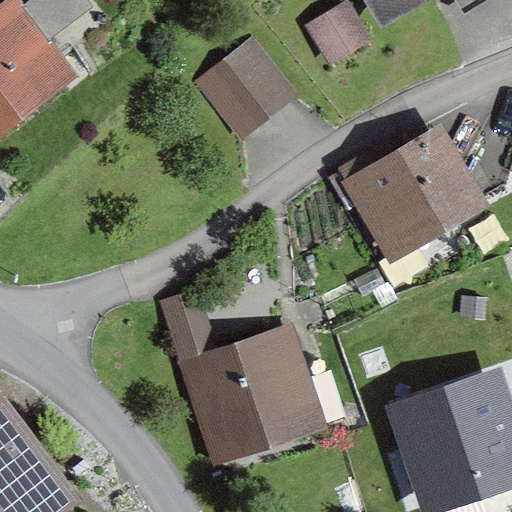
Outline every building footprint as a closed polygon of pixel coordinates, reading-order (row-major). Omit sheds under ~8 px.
[(0,120),(59,75),(35,43),(84,4),(80,0),(38,0),(25,11),(19,3),(0,17),(0,120)] [(378,0),(384,9),(397,0),(378,0)] [(313,24),(334,58),(363,40),(342,5),(313,24)] [(249,41),(202,79),(239,126),(286,89),(249,41)] [(377,171),(367,154),(342,169),(391,250),(474,202),(435,136),(377,171)] [(208,344),(190,291),(161,300),(179,354),(208,344)] [(296,333),(185,370),(211,446),(304,415),(287,364),(305,358),(296,333)] [(511,364),(510,359),(390,395),(425,511),(430,511),(511,487),(511,364)] [(0,511),(26,511),(55,491),(0,418),(0,511)]
